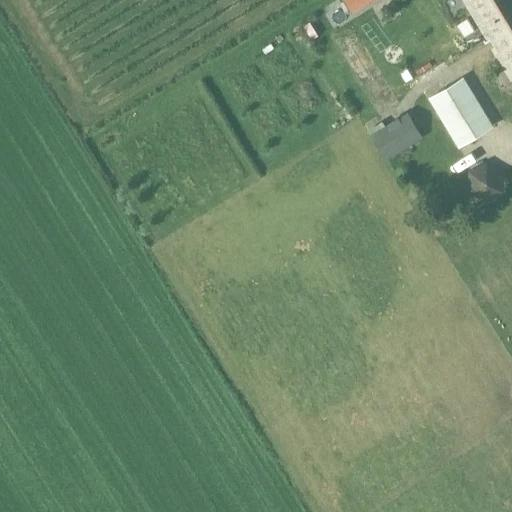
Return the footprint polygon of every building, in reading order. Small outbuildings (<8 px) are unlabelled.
[(343,0),(350,12),(369,0),(343,0)] [(511,0),(464,0),(511,78),(511,0)] [(458,53),(466,64),(485,50),(477,39),(458,53)] [(493,127),(463,77),(429,99),(459,148),(493,127)] [(386,161),(423,138),(407,112),(385,126),(382,123),(368,132),(386,161)] [(465,169),(465,197),(498,198),(499,165),(482,164),(481,170),(465,169)]
